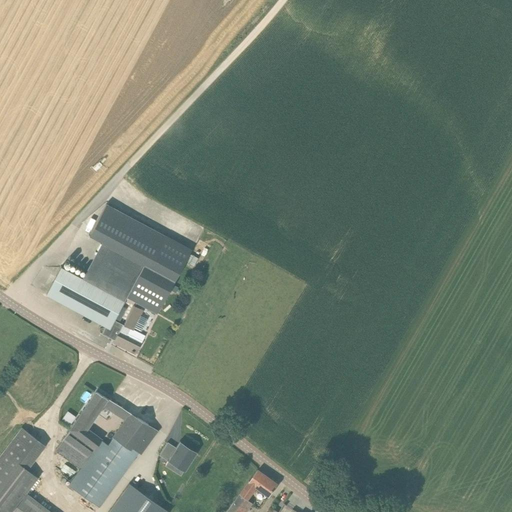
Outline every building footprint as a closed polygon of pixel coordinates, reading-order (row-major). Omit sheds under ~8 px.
[(113,342),(136,354),(142,342),(127,334),(130,329),(133,330),(143,311),(134,306),(124,325),(114,320),(127,297),(156,313),(190,249),(106,204),(89,236),(107,246),(89,281),(61,266),(59,269),(52,283),(47,292),(107,324),(101,334),(114,340),(113,342)] [(175,293),(178,288),(173,285),(170,290),(175,293)] [(94,450),(101,440),(85,429),(102,404),(117,413),(121,407),(96,392),(71,428),(71,429),(68,432),(94,450)] [(62,419),(69,423),(75,415),(68,410),(62,419)] [(140,454),(157,431),(131,414),(113,438),(130,450),(132,448),(139,453),(140,454)] [(21,428),(0,455),(0,511),(49,511),(25,494),(37,478),(27,470),(45,446),(21,428)] [(108,445),(101,440),(94,450),(68,432),(55,450),(81,468),(68,486),(99,508),(139,453),(132,448),(130,450),(113,438),(108,445)] [(186,468),(195,454),(178,444),(169,457),(186,468)] [(269,496),(277,485),(257,470),(250,482),(244,489),(240,496),(239,495),(227,511),(245,511),(252,504),(246,500),(256,487),(269,496)] [(108,511),(165,511),(128,485),(108,511)]
